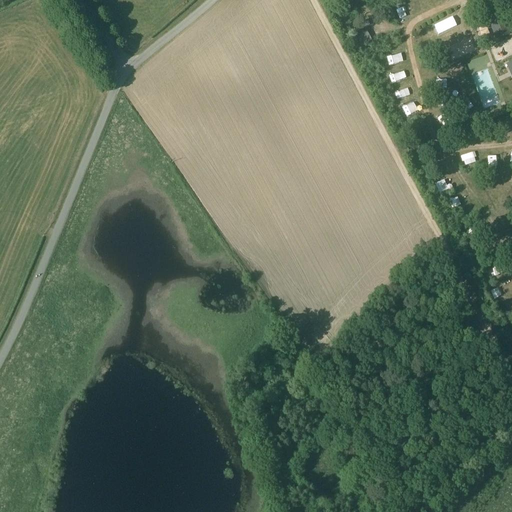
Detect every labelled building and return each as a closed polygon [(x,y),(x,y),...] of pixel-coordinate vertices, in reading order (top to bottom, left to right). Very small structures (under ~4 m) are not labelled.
[(398,18),(405,17),(402,8),(396,10),(398,18)] [(495,39),(510,34),(501,8),(486,13),(495,39)] [(354,50),(372,41),(367,31),(349,41),(354,50)] [(383,57),(386,66),(396,63),(393,54),(383,57)] [(397,72),(387,75),(389,83),(399,80),(397,72)] [(434,79),(434,88),(445,88),(446,80),(434,79)] [(464,114),(473,108),(466,99),(457,105),(464,114)] [(414,103),(402,105),(405,116),(416,114),(414,103)] [(474,152),(461,155),(463,165),(477,162),(474,152)] [(499,167),(499,156),(488,156),(487,167),(499,167)] [(434,184),(438,194),(448,190),(444,180),(434,184)] [(458,197),(449,201),(452,209),(461,205),(458,197)] [(493,300),(502,296),(499,287),(489,291),(493,300)]
